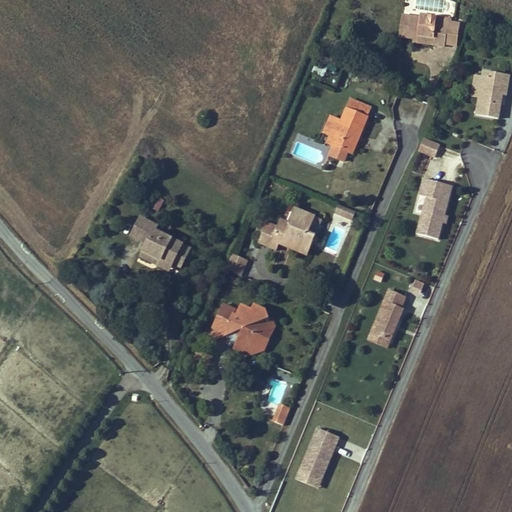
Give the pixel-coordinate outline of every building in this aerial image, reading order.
[(448,26),(448,25),(436,24),(437,17),(428,16),(428,19),(421,18),(402,16),(399,37),(413,39),(433,42),(433,45),(445,46),(445,44),(448,27),(448,26)] [(448,23),(449,18),(437,17),(436,24),(448,25),(448,23)] [(457,45),(459,28),(460,28),(448,26),(448,27),(445,44),(457,45)] [(502,95),(503,91),(507,92),(510,76),(484,71),(483,77),(479,98),(476,115),(498,119),(502,95)] [(479,98),(483,77),(475,76),(472,97),(479,98)] [(360,137),(372,108),(351,99),(342,122),(335,137),(332,145),(332,146),(336,147),(332,156),(344,161),(348,152),(349,153),(356,138),(354,137),(355,135),(360,137)] [(335,137),(342,122),(331,117),(324,133),(330,135),(327,143),(332,145),(335,137)] [(353,154),(360,137),(355,135),(354,137),(356,138),(349,153),(353,154)] [(419,151),(435,158),(440,146),(424,139),(419,151)] [(443,223),(445,215),(448,203),(440,200),(444,184),(424,179),(419,196),(427,198),(417,234),(438,240),(443,223)] [(448,203),(452,186),(444,184),(440,200),(448,203)] [(150,207),(158,211),(164,200),(156,196),(150,207)] [(352,219),(355,212),(344,207),(341,214),(352,219)] [(315,236),(308,233),(315,217),(295,208),(289,223),(289,224),(291,225),(290,229),(280,225),(279,227),(276,234),(265,229),(260,243),(276,250),(279,243),(284,246),(286,241),(292,243),(290,248),(300,252),(303,245),(310,248),(315,236)] [(315,236),(322,220),(315,217),(308,233),(315,236)] [(173,263),(183,245),(155,231),(157,226),(141,218),(132,236),(148,244),(141,256),(151,261),(154,256),(172,265),(173,263)] [(290,229),(291,225),(289,224),(289,223),(282,220),(280,225),(290,229)] [(276,234),(279,227),(268,223),(265,229),(276,234)] [(181,267),(191,249),(183,245),(173,263),(181,267)] [(310,248),(303,245),(300,252),(307,255),(310,248)] [(233,255),(226,271),(243,277),(249,262),(233,255)] [(172,265),(154,256),(151,261),(170,271),(172,265)] [(376,270),(373,280),(382,282),(385,273),(376,270)] [(421,291),(424,283),(416,280),(413,288),(421,291)] [(390,341),(404,309),(401,308),(406,297),(390,290),(372,333),(390,341)] [(258,326),(259,323),(269,319),(266,310),(255,305),(252,310),(242,305),(237,316),(234,315),(231,322),(219,316),(206,344),(233,333),(236,332),(244,329),(240,337),(239,340),(234,350),(242,353),(244,348),(251,345),(252,350),(263,345),(261,340),(266,329),(258,326)] [(249,356),(265,350),(276,326),(272,318),(269,319),(259,323),(258,326),(266,329),(261,340),(263,345),(252,350),(251,345),(244,348),(242,353),(249,356)] [(390,341),(372,333),(369,340),(388,348),(390,341)] [(208,369),(212,356),(197,352),(193,365),(208,369)] [(268,403),(282,403),(283,383),(292,383),(293,377),(267,376),(267,382),(269,382),(268,403)] [(283,426),(291,408),(281,404),(274,422),(283,426)] [(327,467),(339,437),(318,429),(299,473),(318,481),(322,471),(320,470),(323,465),(327,467)] [(318,481),(299,473),(297,479),(318,488),(327,467),(323,465),(320,470),(322,471),(318,481)]
